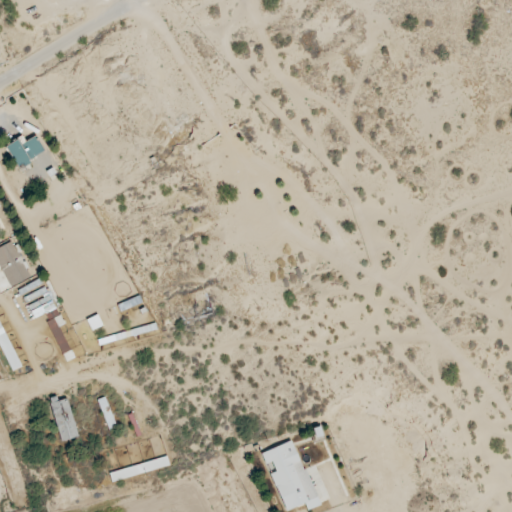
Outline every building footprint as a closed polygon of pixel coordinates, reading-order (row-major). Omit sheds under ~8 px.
[(15,168),(44,153),(35,136),(24,142),(22,137),(4,147),(15,168)] [(0,267),(10,288),(31,277),(13,241),(0,247),(0,267)] [(19,368),(0,323),(0,349),(10,372),(19,368)] [(97,401),(104,419),(111,416),(104,398),(97,401)] [(50,403),(60,442),(77,438),(67,399),(50,403)] [(284,511),(304,505),(306,511),(318,507),(293,441),(260,453),(265,465),(271,463),(275,472),(270,474),(284,511)]
